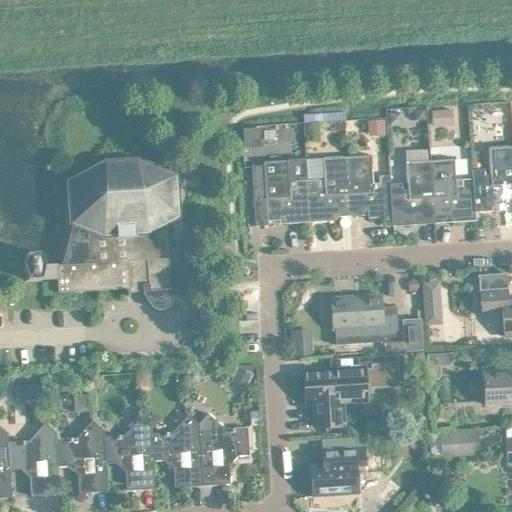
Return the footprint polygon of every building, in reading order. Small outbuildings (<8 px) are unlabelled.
[(455,106),(433,107),(434,116),(434,124),(456,123),(455,106)] [(427,107),(416,107),(416,117),(427,117),(427,107)] [(403,110),(390,110),(391,123),(403,122),(403,110)] [(386,116),(370,117),(370,132),(387,132),(386,116)] [(317,120),(306,120),(306,133),(309,133),(309,138),(318,137),(317,120)] [(247,144),(262,143),(261,125),(246,126),(247,144)] [(506,203),(511,202),(511,143),(491,145),(493,172),(487,173),(486,166),(474,167),(474,175),(475,175),(476,209),(477,209),(501,207),(501,200),(506,200),(506,203)] [(369,215),(393,214),(394,214),(392,180),(393,180),(392,172),(380,172),(381,179),(375,179),(373,152),(349,153),(352,213),(364,212),(364,208),(369,208),(369,215)] [(64,261),(44,262),(40,249),(25,250),(22,264),(26,278),(42,277),(42,275),(59,274),(60,289),(131,285),(131,277),(144,276),(144,288),(145,289),(154,302),(155,304),(157,305),(158,306),(161,306),(162,307),(164,306),(165,306),(167,306),(169,305),(171,304),(172,303),(173,302),(174,300),(174,299),(175,297),(175,296),(175,294),(174,286),(172,286),(170,254),(160,255),(159,226),(182,213),(179,171),(139,155),(139,153),(137,153),(137,155),(124,156),(124,154),(122,154),(122,156),(110,156),(110,154),(107,155),(107,156),(69,177),(72,220),(74,221),(64,261)] [(340,213),(352,213),(349,153),(325,154),(326,182),(321,182),(320,176),(308,177),(311,219),(335,217),(335,210),(340,210),(340,213)] [(477,217),(477,209),(476,209),(475,175),(474,175),(464,176),(464,183),(459,183),(457,155),(432,157),(436,216),(448,215),(448,212),(453,212),(453,219),(477,217)] [(287,220),(311,219),(308,177),(297,177),(298,184),(292,184),(290,157),(265,158),(265,162),(253,163),(257,222),(270,222),(269,218),(281,217),(281,213),(286,213),(287,220)] [(424,217),(436,216),(432,157),(408,158),(410,186),(404,186),(404,180),(393,180),(392,180),(394,214),(393,214),(394,223),(419,221),(418,214),(424,213),(424,217)] [(422,287),(421,277),(410,277),(411,288),(422,287)] [(442,278),(424,279),(424,293),(443,292),(442,278)] [(505,332),(511,331),(511,299),(510,300),(509,285),(482,287),(484,310),(504,309),(505,332)] [(332,295),(335,325),(383,322),(384,329),(400,328),(398,303),(383,304),(383,291),(332,295)] [(423,315),(404,316),(406,348),(425,347),(423,315)] [(293,327),(295,356),(316,354),(314,326),(293,327)] [(332,366),(306,368),(308,399),(309,399),(310,404),(316,403),(317,423),(345,421),(343,397),(369,396),(368,385),(368,382),(375,382),(375,385),(384,384),(384,381),(397,381),(397,384),(401,383),(399,350),(373,352),(338,354),(331,354),(332,366)] [(442,373),(441,364),(440,351),(428,352),(430,379),(437,379),(442,373)] [(241,364),(232,379),(246,386),(254,371),(241,364)] [(511,399),(511,365),(485,367),(486,378),(484,378),(484,383),(486,382),(488,401),(511,399)] [(28,381),(18,381),(19,397),(29,397),(28,381)] [(210,410),(200,420),(204,482),(232,481),(231,462),(239,452),(251,452),(249,424),(227,425),(210,410)] [(174,429),(154,430),(153,430),(154,458),(155,457),(165,457),(175,465),(176,484),(204,482),(200,420),(190,411),(174,429)] [(126,431),(105,433),(107,460),(118,460),(127,468),(128,487),(157,485),(155,457),(154,458),(153,430),(154,430),(153,424),(142,414),(126,431)] [(78,434),(58,436),(57,436),(59,463),(69,463),(79,471),(80,490),(109,488),(107,460),(105,433),(105,427),(94,417),(78,434)] [(31,437),(10,438),(9,438),(11,466),(22,465),(31,474),(32,493),(61,491),(59,463),(57,436),(58,436),(57,430),(46,419),(31,437)] [(0,494),(13,494),(11,466),(9,438),(10,438),(9,432),(0,424),(0,494)] [(443,452),(481,449),(479,428),(442,430),(443,452)] [(325,459),(312,460),(314,492),(359,490),(358,470),(367,469),(364,433),(324,436),(325,459)] [(432,475),(422,484),(428,490),(437,480),(432,475)]
